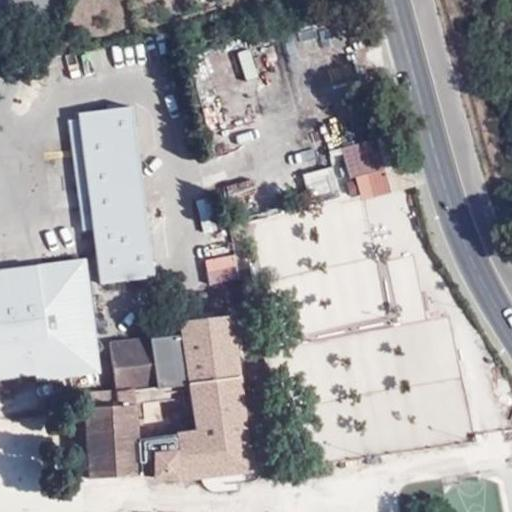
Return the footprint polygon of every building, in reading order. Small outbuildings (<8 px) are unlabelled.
[(88,185),(90,197),(100,282),(152,275),(131,105),(79,112),(84,151),(86,165),(88,185)] [(356,199),(390,192),(379,138),(345,145),(356,199)] [(86,165),(84,151),(74,152),(76,166),(86,165)] [(80,198),(90,197),(88,185),(78,186),(80,198)] [(97,365),(93,329),(102,328),(93,259),(0,271),(0,376),(52,370),(52,371),(97,365)] [(179,321),(214,316),(214,309),(177,313),(179,321)] [(179,321),(180,334),(147,338),(153,386),(115,391),(116,404),(84,406),(88,477),(140,474),(152,475),(175,477),(175,478),(249,469),(230,314),(214,316),(179,321)] [(477,482),(446,487),(449,511),(503,511),(499,483),(478,486),(477,482)]
